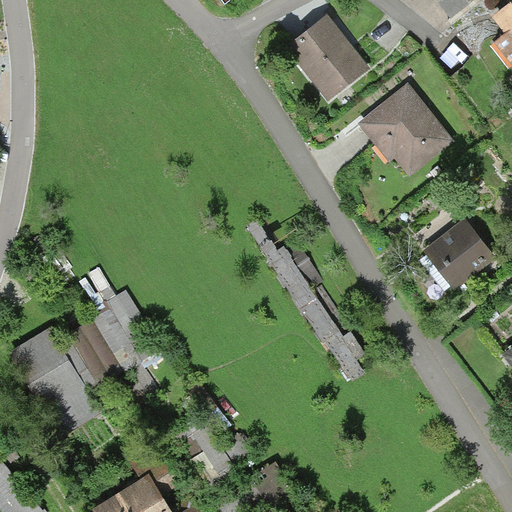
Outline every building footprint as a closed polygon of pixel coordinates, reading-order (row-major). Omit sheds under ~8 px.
[(511,3),(493,18),(507,35),(496,43),(511,63),(511,3)] [(329,17),(289,50),(328,99),(369,67),(351,45),(329,17)] [(407,86),(358,127),(388,163),(393,158),(410,178),(454,142),(423,105),(407,86)] [(465,221),(424,251),(453,290),(494,260),(481,243),(465,221)] [(257,223),(247,229),(351,382),(362,374),(353,360),(364,353),(351,335),(342,341),(335,329),(344,323),(322,290),(314,296),(310,289),(323,280),(295,239),(276,252),(257,223)] [(90,310),(95,318),(70,333),(101,386),(127,371),(133,380),(146,372),(144,370),(153,364),(155,367),(171,358),(128,287),(118,293),(112,283),(98,292),(104,302),(90,310)] [(51,330),(11,355),(37,395),(62,436),(99,412),(87,393),(98,386),(67,337),(58,342),(51,330)] [(181,441),(193,433),(206,454),(194,462),(212,491),(239,474),(202,416),(176,433),(181,441)] [(149,480),(160,498),(183,485),(157,443),(128,461),(142,484),(149,480)] [(39,511),(0,464),(0,508),(3,511),(39,511)] [(275,466),(215,504),(220,511),(251,511),(265,503),(270,511),(275,511),(296,499),(275,466)] [(142,484),(94,511),(199,511),(191,497),(168,511),(160,498),(149,480),(142,484)]
